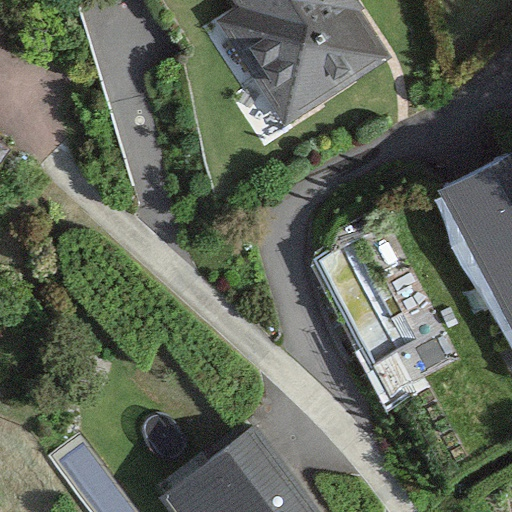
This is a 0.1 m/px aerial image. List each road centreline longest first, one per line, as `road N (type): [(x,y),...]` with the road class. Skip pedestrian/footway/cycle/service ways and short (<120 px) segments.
road 1 (residential): [(397,511),(201,293),(137,235)]
road 2 (track): [(13,0),(137,235)]
